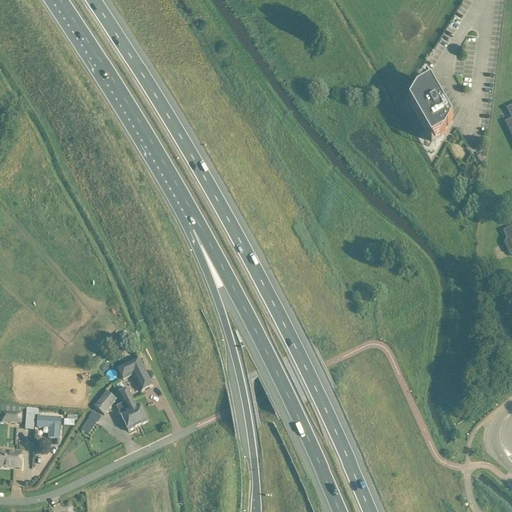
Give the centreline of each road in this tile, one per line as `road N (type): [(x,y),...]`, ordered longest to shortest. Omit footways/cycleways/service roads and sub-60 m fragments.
road 1 (motorway): [(370,511),(255,267),(94,0)]
road 2 (motorway): [(198,224),(337,511)]
road 3 (motorway): [(198,224),(248,418),(257,511)]
road 4 (motorway): [(60,0),(198,224)]
road 5 (unclassified): [(0,501),(54,494),(197,426)]
